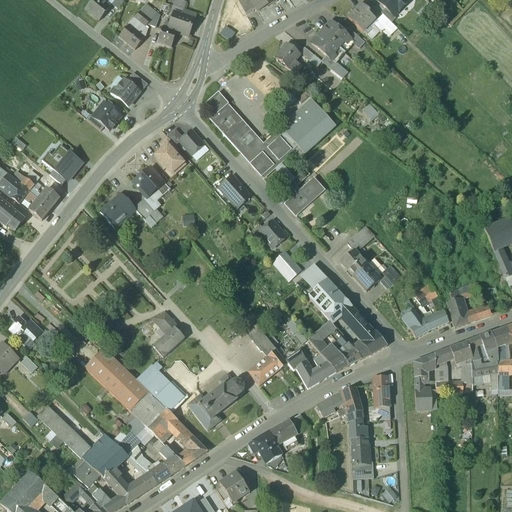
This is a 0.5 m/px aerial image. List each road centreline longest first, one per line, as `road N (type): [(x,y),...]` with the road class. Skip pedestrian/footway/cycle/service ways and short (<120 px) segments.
road 1 (residential): [(182,105),(403,355)]
road 2 (residential): [(136,511),(278,416),(390,361)]
road 3 (tertiary): [(182,105),(120,155),(0,299)]
road 4 (unclassified): [(46,0),(182,105)]
road 5 (track): [(223,453),(284,484),(375,511)]
road 6 (residential): [(390,361),(398,379),(405,511)]
road 7 (residential): [(324,0),(218,62),(201,60)]
